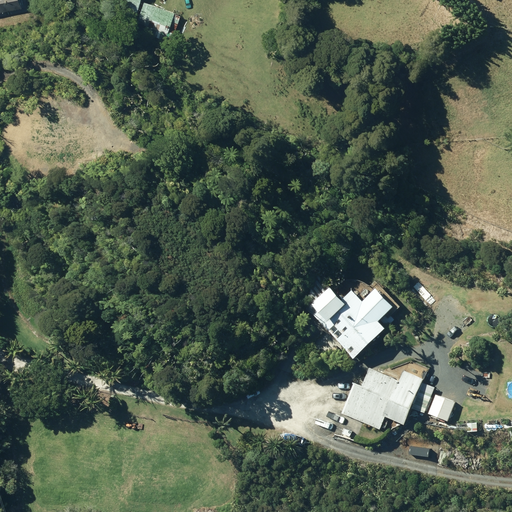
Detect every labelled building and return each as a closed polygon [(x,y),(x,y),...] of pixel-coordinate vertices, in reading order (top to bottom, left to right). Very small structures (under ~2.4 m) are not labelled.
[(19,0),(0,0),(0,11),(21,7),(19,0)] [(139,28),(171,41),(181,15),(149,2),(139,28)] [(39,128),(39,160),(75,160),(75,155),(84,155),(95,155),(95,132),(68,132),(65,132),(65,122),(51,122),(51,128),(39,128)] [(336,291),(319,306),(333,322),(328,327),(359,360),(390,331),(384,325),(399,310),(382,293),(369,306),(359,294),(348,304),(336,291)] [(343,413),(382,430),(387,416),(407,425),(414,408),(425,413),(433,396),(421,391),(426,379),(406,370),(401,382),(371,369),(364,386),(356,383),(343,413)] [(455,402),(436,394),(427,415),(446,423),(455,402)]
